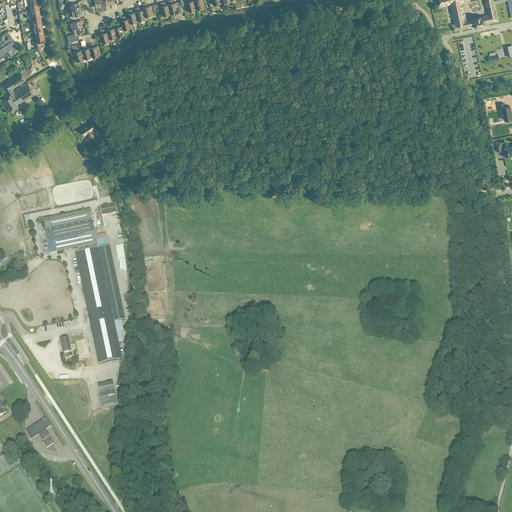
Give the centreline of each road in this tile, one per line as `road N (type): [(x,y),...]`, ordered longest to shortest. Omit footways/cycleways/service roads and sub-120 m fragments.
road 1 (unknown): [(135,302),(130,213),(118,189),(471,194),(487,307),(482,381),(488,413),(511,421)]
road 2 (unknown): [(344,191),(325,37),(235,58),(219,77),(181,89),(187,152),(139,185)]
road 3 (residential): [(388,0),(178,44),(78,106)]
road 4 (residential): [(511,190),(490,193),(457,63),(427,15),(406,0)]
road 5 (track): [(511,368),(490,193)]
road 6 (secondary): [(115,511),(23,371)]
